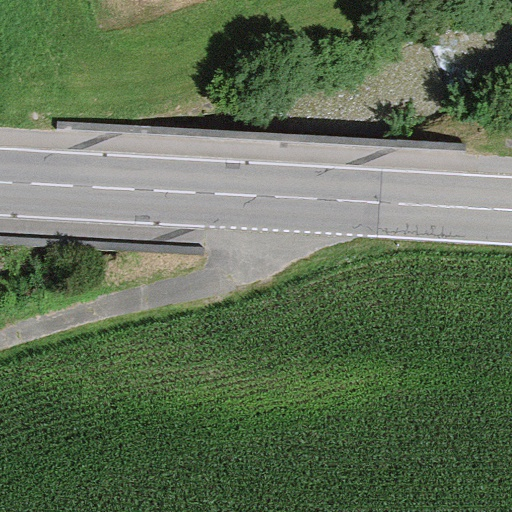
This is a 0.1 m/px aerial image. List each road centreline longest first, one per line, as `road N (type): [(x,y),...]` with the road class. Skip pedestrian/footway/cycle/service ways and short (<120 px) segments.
road 1 (primary): [(0,183),(511,213)]
road 2 (track): [(0,345),(88,311),(234,274),(382,207)]
